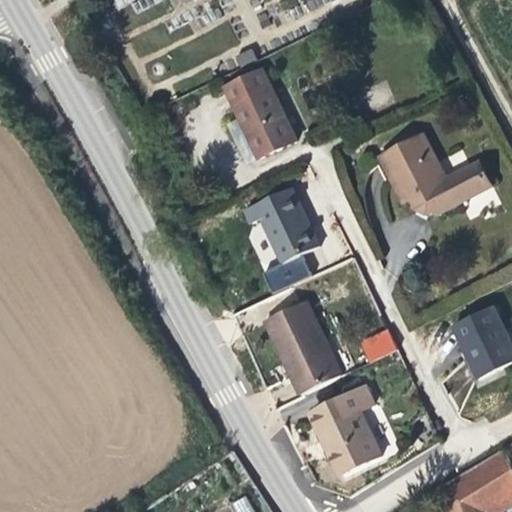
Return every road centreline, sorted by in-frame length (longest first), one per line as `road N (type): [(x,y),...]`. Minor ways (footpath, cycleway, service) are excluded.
road 1 (tertiary): [(293,511),(12,0)]
road 2 (residential): [(467,456),(330,173)]
road 3 (track): [(511,126),(439,0)]
